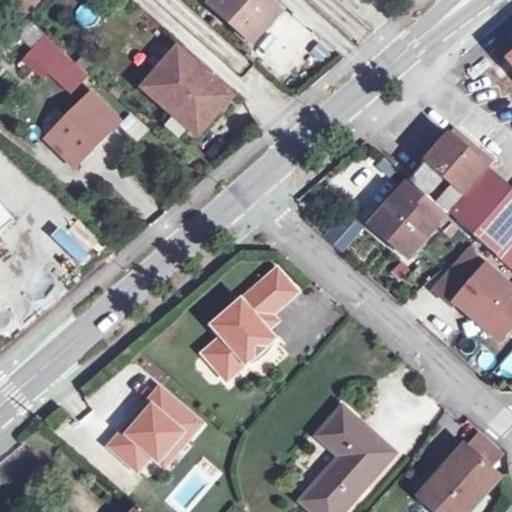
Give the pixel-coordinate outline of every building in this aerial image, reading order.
[(8,0),(26,14),(37,0),(8,0)] [(214,0),(211,3),(210,5),(252,43),(277,16),(258,0),(214,0)] [(258,0),(277,16),(280,11),(267,0),(258,0)] [(511,69),(511,40),(498,52),(511,69)] [(46,73),(58,60),(38,44),(23,62),(42,78),(46,73)] [(232,96),(177,48),(142,88),(197,136),(232,96)] [(63,54),(58,60),(46,73),(48,73),(72,94),(88,76),(63,54)] [(86,149),(89,153),(119,123),(92,95),(47,139),(72,163),(86,149)] [(448,213),(488,167),(494,161),(455,128),(409,180),(410,180),(448,213)] [(86,149),(72,163),(75,167),(89,153),(86,149)] [(511,188),(488,167),(448,213),(456,220),(492,252),(497,255),(511,237),(511,188)] [(448,213),(410,180),(371,223),(409,257),(437,226),(448,213)] [(0,234),(15,221),(0,203),(0,234)] [(344,210),(323,235),(343,252),(364,226),(344,210)] [(456,220),(448,213),(437,226),(445,232),(456,220)] [(76,271),(91,262),(68,227),(54,236),(76,271)] [(511,237),(497,255),(511,269),(511,268),(511,237)] [(511,269),(497,255),(492,252),(482,262),(501,280),(511,269)] [(278,270),(213,326),(223,337),(204,354),(224,377),(243,361),(246,364),(275,339),(267,331),(257,319),(264,313),(266,316),(270,316),(272,315),(297,292),(278,270)] [(264,313),(257,319),(267,331),(278,322),(272,315),(270,316),(266,316),(264,313)] [(511,375),(511,349),(501,368),(511,375)] [(243,361),(224,377),(227,381),(246,364),(243,361)] [(124,431),(110,448),(138,471),(152,455),(159,461),(183,434),(189,439),(201,424),(160,389),(147,404),(152,408),(129,435),(124,431)] [(152,408),(147,404),(124,431),(129,435),(152,408)] [(314,511),(341,511),(393,454),(343,411),(320,437),(343,458),(304,502),(314,511)] [(189,439),(183,434),(159,461),(165,466),(189,439)] [(465,511),(497,477),(488,469),(500,455),(479,436),(467,450),(465,448),(422,497),(438,511),(465,511)]
